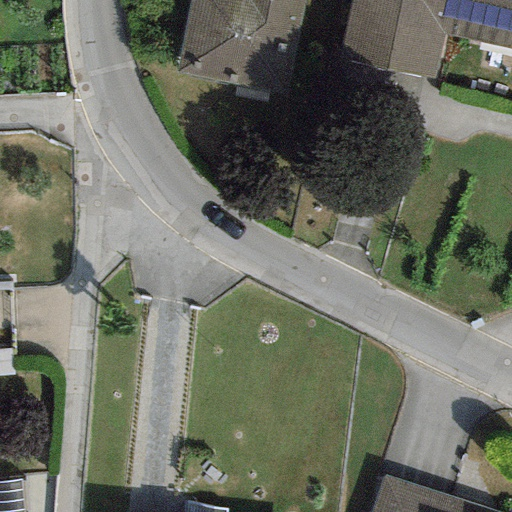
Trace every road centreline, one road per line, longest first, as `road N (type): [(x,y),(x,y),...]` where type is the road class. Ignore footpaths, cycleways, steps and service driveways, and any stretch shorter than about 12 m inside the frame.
road 1 (residential): [(128,157),(196,216),(511,379)]
road 2 (residential): [(73,511),(128,157)]
